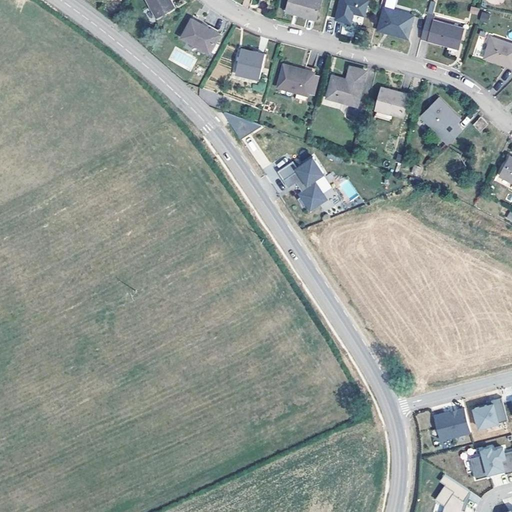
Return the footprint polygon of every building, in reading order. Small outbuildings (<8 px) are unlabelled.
[(146,0),(151,8),(156,16),(173,5),(170,0),(146,0)] [(290,0),(287,10),(317,18),(321,0),(290,0)] [(364,15),(368,0),(340,0),(336,19),(352,23),(354,12),(364,15)] [(379,29),(409,37),(415,15),(385,7),(379,29)] [(157,18),(156,16),(151,8),(145,11),(151,21),(157,18)] [(481,12),(479,21),(488,22),(489,13),(481,12)] [(192,18),(181,36),(210,51),(221,33),(192,18)] [(427,18),(423,36),(429,37),(428,40),(461,49),(466,29),(427,18)] [(485,58),(511,66),(511,43),(492,36),(485,58)] [(241,48),(236,72),(259,78),(265,53),(241,48)] [(284,63),(278,86),(308,94),(314,71),(284,63)] [(326,97),(356,104),(366,70),(349,66),(346,78),(332,75),(326,97)] [(382,86),(376,109),(402,115),(408,94),(382,86)] [(421,116),(449,143),(463,129),(456,123),(461,118),(439,98),(421,116)] [(473,125),(481,132),(489,122),(481,115),(473,125)] [(316,196),(313,191),(318,187),(311,175),(306,179),(304,176),(318,167),(308,150),(291,161),(292,164),(278,174),(283,181),(291,176),(296,185),(293,188),(295,191),(293,193),(298,201),(301,198),(305,204),(316,196)] [(511,156),(510,155),(499,175),(511,181),(511,156)] [(322,193),(318,187),(313,191),(316,196),(322,193)] [(499,403),(490,405),(491,409),(485,410),(471,414),(477,433),(505,426),(499,403)] [(448,417),(431,422),(438,446),(468,437),(462,414),(454,416),(455,418),(449,420),(448,417)] [(495,477),(495,479),(502,477),(503,480),(511,477),(511,455),(502,458),(501,453),(490,456),(489,453),(479,455),(481,460),(468,464),(474,485),(487,481),(487,479),(495,477)] [(468,497),(442,481),(438,487),(443,490),(433,505),(442,511),(461,511),(463,507),(462,506),(468,497)]
